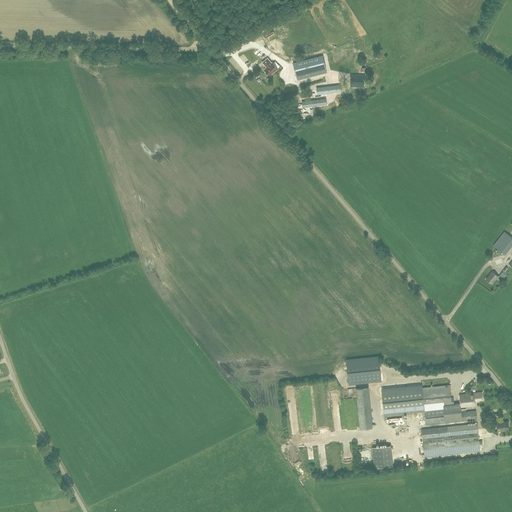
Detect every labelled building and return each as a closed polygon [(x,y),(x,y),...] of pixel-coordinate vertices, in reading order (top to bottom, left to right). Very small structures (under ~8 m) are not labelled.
[(383,50),(376,54),(379,60),(386,56),(383,50)] [(323,55),(293,63),(297,79),(327,71),(323,55)] [(267,59),(263,63),(266,67),(265,67),(265,68),(266,69),(264,70),(266,71),(265,72),(265,73),(267,75),(268,75),(269,75),(270,76),(275,72),(276,72),(277,70),(278,69),(272,63),(272,64),(267,59)] [(364,87),(365,75),(351,75),(350,86),(364,87)] [(328,93),(342,91),(341,85),(317,88),(317,94),(328,93)] [(308,110),(307,107),(327,104),(326,99),(302,102),(303,108),(299,108),(299,111),(308,110)] [(505,255),(511,245),(511,237),(504,232),(493,246),(505,255)] [(492,284),(498,276),(492,271),(486,279),(492,284)] [(346,360),(349,384),(381,381),(378,357),(346,360)] [(371,422),(369,385),(358,385),(359,403),(362,403),(362,408),(359,408),(360,417),(360,423),(371,422)] [(422,385),(381,388),(384,416),(424,412),(424,410),(444,408),(444,410),(424,412),(426,425),(477,419),(476,410),(461,412),(461,407),(475,405),(475,401),(482,400),(482,392),(459,395),(460,403),(454,404),(453,397),(451,398),(450,385),(422,388),(422,385)] [(501,422),(501,421),(497,422),(498,431),(502,431),(502,430),(509,429),(508,421),(501,422)] [(439,427),(422,429),(425,456),(426,456),(427,457),(478,451),(480,451),(480,445),(482,445),(482,441),(479,441),(478,433),(477,423),(439,427)] [(376,463),(392,462),(390,443),(372,444),(372,450),(375,450),(376,463)]
